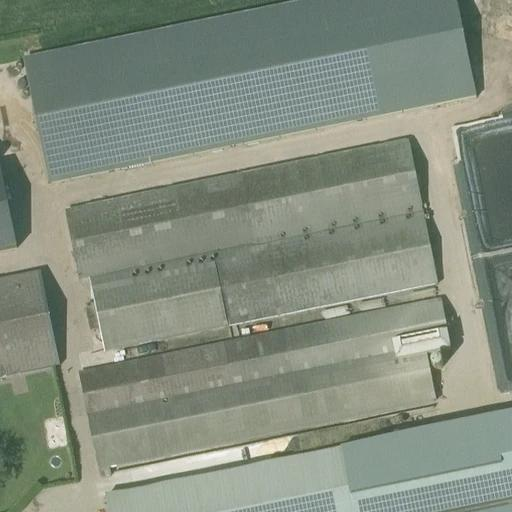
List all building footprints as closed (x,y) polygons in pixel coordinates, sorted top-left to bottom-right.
[(475,99),(455,0),(321,0),(24,61),(49,186),(475,99)] [(99,331),(104,356),(438,287),(408,143),(83,208),(82,202),(69,205),(70,211),(64,212),(78,283),(89,280),(95,310),(85,313),(89,334),(99,331)] [(0,176),(0,252),(15,249),(4,194),(0,176)] [(474,270),(494,386),(511,382),(511,326),(506,295),(488,298),(483,268),(474,270)] [(0,379),(61,367),(42,274),(0,282),(0,379)] [(451,351),(449,344),(446,330),(454,328),(452,320),(444,322),(440,301),(78,374),(87,419),(424,350),(426,356),(451,351)] [(111,478),(109,472),(436,404),(426,356),(424,350),(87,419),(100,481),(111,478)] [(342,449),(105,498),(107,511),(511,511),(511,479),(500,419),(499,416),(416,434),(342,449)]
